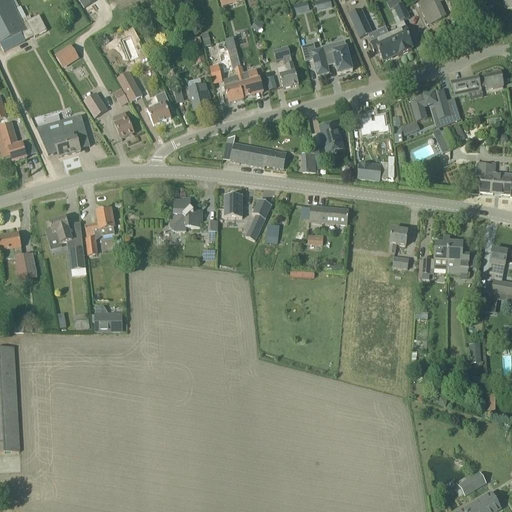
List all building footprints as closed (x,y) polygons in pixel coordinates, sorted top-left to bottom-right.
[(0,0),(0,45),(4,53),(25,42),(21,34),(30,30),(34,38),(47,32),(39,16),(23,24),(15,10),(19,8),(18,5),(14,0),(11,2),(10,0),(0,0)] [(243,1),(242,0),(218,0),(221,8),(243,1)] [(422,0),(423,1),(432,23),(446,18),(439,3),(443,2),(446,0),(422,0)] [(511,0),(503,0),(505,10),(511,9),(511,0)] [(409,19),(402,5),(394,9),(401,23),(409,19)] [(349,16),(360,40),(372,34),(361,11),(349,16)] [(406,27),(389,35),(398,56),(398,57),(412,51),(411,50),(413,49),(409,39),(411,38),(406,27)] [(201,34),(204,48),(205,48),(211,47),(210,45),(208,33),(201,34)] [(398,56),(389,35),(370,44),(375,55),(378,53),(383,63),(398,56)] [(197,48),(196,45),(201,44),(200,38),(195,39),(195,38),(183,40),(185,49),(191,48),(191,49),(197,48)] [(255,71),(242,74),(233,41),(225,43),(232,71),(234,70),(236,78),(237,78),(239,85),(243,99),(263,94),(259,80),(258,81),(255,71)] [(232,71),(225,43),(216,46),(223,73),(232,71)] [(318,77),(329,74),(322,50),(316,51),(314,44),(302,48),(306,63),(314,61),(318,77)] [(323,49),(322,50),(329,74),(328,67),(335,65),(338,76),(353,72),(347,49),(336,52),(335,47),(323,50),(323,49)] [(71,48),(56,58),(62,68),(77,58),(71,48)] [(291,58),(288,48),(273,52),(275,62),(291,58)] [(203,51),(194,53),(196,65),(205,63),(203,51)] [(279,76),(283,90),(298,86),(295,72),(294,72),(292,64),(286,65),(288,74),(279,76)] [(218,68),(210,70),(213,85),(221,83),(218,68)] [(450,84),(452,93),(468,91),(481,88),(485,87),(486,91),(503,87),(500,75),(484,78),(484,77),(450,84)] [(273,76),(265,78),(268,90),(276,88),(273,76)] [(129,87),(123,77),(117,80),(131,105),(142,98),(134,84),(129,87)] [(243,101),(243,99),(239,85),(237,78),(236,78),(223,81),(225,89),(229,104),(243,101)] [(208,110),(202,87),(201,87),(200,80),(187,83),(189,90),(188,90),(194,113),(208,110)] [(172,87),(177,105),(184,103),(180,90),(179,90),(178,86),(172,87)] [(121,92),(114,96),(121,107),(128,103),(121,92)] [(442,123),(444,127),(460,121),(457,113),(449,115),(445,103),(442,93),(411,102),(417,122),(426,119),(422,107),(426,105),(427,107),(435,104),(436,109),(436,110),(438,110),(441,119),(446,118),(447,121),(442,123)] [(156,98),(159,107),(147,112),(153,127),(171,120),(168,112),(171,111),(164,94),(156,98)] [(84,103),(95,120),(107,112),(96,95),(84,103)] [(361,119),(362,130),(360,130),(360,137),(370,136),(370,130),(377,129),(378,139),(389,138),(388,132),(386,132),(386,128),(388,128),(388,127),(385,128),(384,117),(375,118),(374,113),(368,114),(368,118),(361,119)] [(114,125),(120,140),(134,135),(126,118),(124,118),(123,115),(114,119),(116,125),(114,125)] [(74,129),(68,131),(65,120),(60,121),(60,123),(69,156),(80,152),(74,129)] [(58,159),(69,156),(60,123),(55,124),(59,141),(54,143),(58,159)] [(326,155),(344,150),(337,124),(319,129),(326,155)] [(417,132),(416,128),(417,127),(416,124),(401,130),(404,137),(417,132)] [(0,144),(0,149),(3,159),(10,157),(13,164),(27,160),(22,145),(17,146),(15,140),(16,140),(11,125),(0,128),(0,131),(4,143),(0,144)] [(450,153),(461,148),(459,143),(465,140),(458,126),(441,133),(450,153)] [(403,143),(401,134),(393,136),(395,145),(403,143)] [(265,168),(283,171),(286,155),(233,145),(230,163),(264,170),(265,168)] [(326,169),(325,163),(322,147),(314,148),(317,164),(317,170),(326,169)] [(388,161),(388,165),(382,165),(382,181),(388,181),(388,177),(394,177),(394,161),(388,161)] [(359,163),(357,181),(379,183),(381,166),(359,163)] [(481,177),(480,194),(510,196),(511,179),(494,178),(496,165),(493,164),(492,166),(477,165),(476,177),(481,177)] [(226,196),(224,219),(242,220),(244,198),(226,196)] [(169,216),(169,228),(174,233),(186,233),(186,229),(200,229),(200,222),(202,222),(202,212),(193,212),(190,209),(190,200),(181,200),(181,202),(173,202),(173,216),(169,216)] [(259,201),(252,215),(265,221),(271,207),(259,201)] [(347,227),(349,212),(310,208),(309,223),(347,227)] [(101,238),(114,235),(110,211),(96,213),(98,225),(84,227),(86,238),(94,236),(94,232),(99,231),(101,238)] [(68,231),(69,231),(65,219),(49,223),(51,229),(45,231),(49,245),(59,242),(60,245),(67,243),(70,272),(85,270),(81,233),(73,234),(73,235),(70,236),(68,231)] [(217,223),(208,223),(207,234),(208,234),(215,234),(217,234),(217,223)] [(376,228),(373,250),(379,251),(382,229),(376,228)] [(405,248),(408,232),(392,230),(389,254),(395,255),(396,246),(405,248)] [(0,251),(2,261),(15,258),(19,282),(37,279),(32,255),(22,257),(21,249),(19,235),(0,238),(0,251)] [(322,246),(323,237),(308,236),(307,246),(322,246)] [(97,256),(95,239),(86,240),(88,257),(97,256)] [(446,276),(447,276),(447,268),(448,244),(449,244),(449,239),(444,239),(443,246),(435,245),(434,271),(447,272),(446,276)] [(447,268),(447,276),(460,277),(461,275),(468,275),(469,257),(462,257),(462,245),(449,244),(448,244),(447,268)] [(494,275),(491,294),(511,297),(511,285),(502,283),(507,253),(492,250),(490,264),(488,273),(494,275)] [(407,271),(409,261),(394,259),(392,269),(407,271)] [(429,281),(429,275),(430,276),(431,260),(422,260),(421,275),(422,275),(421,281),(429,281)] [(481,298),(479,311),(488,313),(490,299),(481,298)] [(94,315),(94,334),(122,335),(122,315),(108,315),(103,315),(103,308),(94,308),(94,315)] [(64,315),(57,316),(59,326),(65,325),(64,315)] [(479,345),(469,346),(470,365),(481,364),(479,345)] [(0,454),(19,453),(13,349),(0,349),(0,454)] [(440,398),(438,406),(445,408),(447,400),(440,398)] [(473,491),(484,484),(479,476),(468,482),(473,491)] [(460,511),(498,511),(501,510),(491,494),(465,509),(460,511)]
